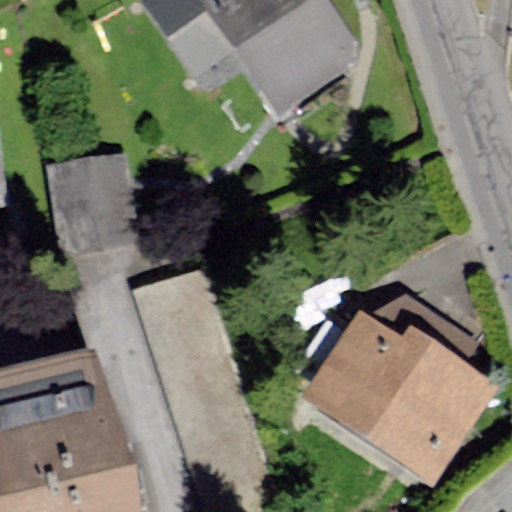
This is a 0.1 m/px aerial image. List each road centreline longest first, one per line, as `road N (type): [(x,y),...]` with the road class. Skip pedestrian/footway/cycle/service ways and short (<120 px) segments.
road 1 (unclassified): [(428,0),(511,224)]
road 2 (residential): [(174,511),(111,288)]
